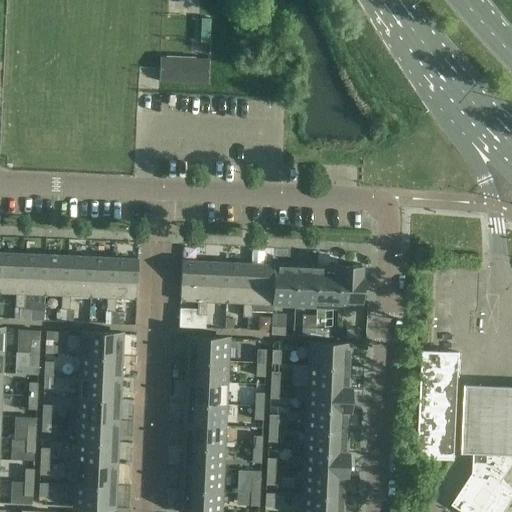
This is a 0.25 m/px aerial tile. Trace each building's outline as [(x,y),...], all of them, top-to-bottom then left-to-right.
[(199,43),(209,43),(210,19),(200,18),(199,43)] [(208,59),(190,59),(159,57),(158,82),(207,84),(208,59)] [(0,293),(15,294),(15,300),(24,301),(24,294),(19,294),(21,254),(0,252),(0,293)] [(24,294),(42,295),(44,255),(40,255),(21,254),(19,294),(24,294)] [(67,256),(44,255),(42,295),(61,296),(60,303),(69,303),(69,297),(65,296),(67,256)] [(69,297),(88,297),(90,257),(67,256),(65,296),(69,297)] [(104,258),(90,257),(88,297),(91,297),(106,298),(106,305),(114,305),(115,298),(110,298),(112,258),(104,258)] [(115,298),(122,299),(135,299),(137,259),(129,259),(112,258),(110,298),(115,298)] [(200,261),(181,261),(179,301),(197,302),(196,308),(205,309),(205,302),(201,302),(203,262),(200,261)] [(203,262),(201,302),(205,302),(224,303),(226,263),(203,262)] [(248,264),(226,263),(224,303),(242,304),(242,311),(250,311),(251,304),(246,304),(248,264)] [(272,305),(272,304),(271,304),(273,265),(248,264),(246,304),(251,304),(272,305)] [(273,265),(271,304),(272,304),(294,305),(295,266),(273,265)] [(338,265),(338,268),(321,268),(317,267),(315,306),(337,307),(339,265),(338,265)] [(360,308),(361,274),(362,266),(359,266),(339,265),(337,307),(360,308)] [(295,266),(294,305),(315,306),(317,267),(310,267),(295,266)] [(24,302),(24,301),(15,300),(15,307),(19,307),(18,320),(23,320),(23,307),(24,302)] [(23,307),(23,320),(43,321),(44,303),(24,302),(23,307)] [(205,315),(205,309),(196,308),(196,310),(196,315),(201,315),(200,328),(204,328),(205,315)] [(179,309),(178,327),(200,328),(201,315),(196,315),(196,310),(179,309)] [(258,316),(258,331),(270,331),(270,317),(258,316)] [(233,329),(233,319),(225,319),(224,328),(233,329)] [(270,335),(284,335),(284,326),(271,326),(270,335)] [(301,327),(301,336),(314,337),(314,328),(301,327)] [(328,337),(328,328),(314,328),(314,337),(328,337)] [(345,338),(359,339),(359,330),(345,329),(345,338)] [(81,354),(120,356),(120,353),(121,334),(82,332),(81,354)] [(227,339),(188,337),(187,359),(226,361),(227,339)] [(39,340),(30,339),(29,353),(38,353),(39,340)] [(53,353),(54,340),(45,340),(44,353),(53,353)] [(349,344),(310,343),(309,365),(348,367),(349,344)] [(265,350),(256,349),(256,362),(265,363),(265,350)] [(279,364),(280,350),(271,350),(271,363),(279,364)] [(454,457),(459,353),(459,352),(431,351),(423,351),(418,456),(454,457)] [(29,366),(38,366),(38,353),(29,353),(29,366)] [(120,356),(81,354),(80,376),(119,377),(120,360),(120,356)] [(226,361),(187,359),(186,380),(225,382),(226,361)] [(53,362),(44,361),(43,374),(52,374),(53,362)] [(255,376),(264,376),(265,363),(256,362),(255,376)] [(350,388),(347,387),(348,370),(348,367),(309,365),(308,387),(350,389),(350,388)] [(279,372),(270,372),(270,385),(278,386),(279,372)] [(43,388),(51,389),(52,374),(43,374),(43,388)] [(119,377),(80,376),(79,397),(118,399),(118,396),(119,377)] [(225,382),(186,380),(186,399),(185,402),(224,404),(225,382)] [(37,383),(28,382),(27,396),(36,397),(37,383)] [(511,385),(474,384),(467,384),(464,452),(470,452),(511,454),(511,385)] [(269,398),(278,399),(278,386),(270,385),(269,398)] [(307,409),(349,411),(349,407),(350,389),(308,387),(307,409)] [(263,393),(255,393),(254,405),(263,406),(263,393)] [(27,409),(36,409),(36,397),(27,396),(27,409)] [(118,399),(79,397),(78,419),(117,421),(118,399)] [(224,404),(185,402),(184,424),(223,426),(224,404)] [(51,405),(42,405),(41,418),(50,418),(51,405)] [(253,419),(262,420),(263,406),(254,405),(253,417),(253,419)] [(346,411),(349,411),(307,409),(306,430),(345,432),(346,411)] [(277,415),(268,415),(268,429),(276,429),(277,415)] [(41,431),(49,432),(50,418),(41,418),(41,431)] [(117,421),(78,419),(77,441),(116,443),(117,421)] [(223,426),(184,424),(183,446),(222,447),(223,426)] [(35,426),(26,425),(26,440),(34,440),(35,426)] [(267,442),(276,442),(276,429),(268,429),(267,442)] [(347,452),(344,452),(345,432),(306,430),(305,452),(347,454),(347,452)] [(261,436),(253,436),(252,449),(261,449),(261,436)] [(25,452),(34,453),(34,440),(26,440),(25,452)] [(116,443),(77,441),(76,463),(115,464),(116,447),(116,443)] [(222,447),(183,446),(182,467),(221,469),(222,447)] [(49,448),(40,448),(39,461),(48,461),(49,448)] [(464,511),(479,511),(501,481),(511,464),(511,449),(473,448),(473,472),(452,504),(464,511)] [(251,462),(260,463),(261,449),(252,449),(251,462)] [(304,474),(346,476),(347,454),(305,452),(304,474)] [(275,458),(266,458),(266,472),(275,473),(275,458)] [(39,474),(48,475),(48,461),(39,461),(39,474)] [(115,464),(76,463),(75,484),(114,486),(114,482),(115,464)] [(221,469),(182,467),(182,489),(220,491),(221,469)] [(33,469),(24,469),(24,483),(32,483),(33,469)] [(265,485),(274,485),(275,473),(266,472),(265,485)] [(343,476),(346,476),(304,474),(304,495),(342,497),(343,489),(343,476)] [(259,479),(251,479),(250,492),(259,492),(259,479)] [(503,511),(511,499),(511,487),(510,486),(501,481),(479,511),(503,511)] [(23,496),(32,496),(32,483),(24,483),(23,496)] [(47,497),(47,483),(38,483),(38,496),(47,497)] [(114,486),(75,484),(74,507),(113,509),(114,486)] [(181,511),(185,511),(219,511),(220,491),(182,489),(181,511)] [(249,506),(258,506),(259,492),(250,492),(249,506)] [(273,507),(274,494),(265,493),(264,506),(273,507)] [(302,511),(341,511),(342,497),(304,495),(302,511)]
